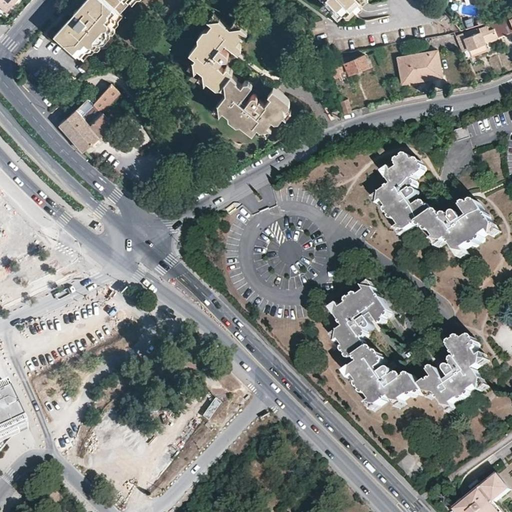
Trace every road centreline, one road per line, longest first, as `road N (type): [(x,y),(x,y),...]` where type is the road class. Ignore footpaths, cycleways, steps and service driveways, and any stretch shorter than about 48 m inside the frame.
road 1 (residential): [(141,241),(342,131),(511,88)]
road 2 (primary): [(419,511),(141,241)]
road 3 (residential): [(141,241),(115,195),(0,73)]
road 4 (primary): [(111,253),(202,320),(271,390)]
road 5 (primary): [(141,241),(41,156),(0,109)]
road 6 (primary): [(271,390),(392,511)]
road 7 (residential): [(156,511),(271,390)]
road 8 (primary): [(0,155),(111,253)]
road 9 (residential): [(0,490),(23,461),(50,455),(108,511)]
road 10 (residential): [(0,303),(111,253)]
